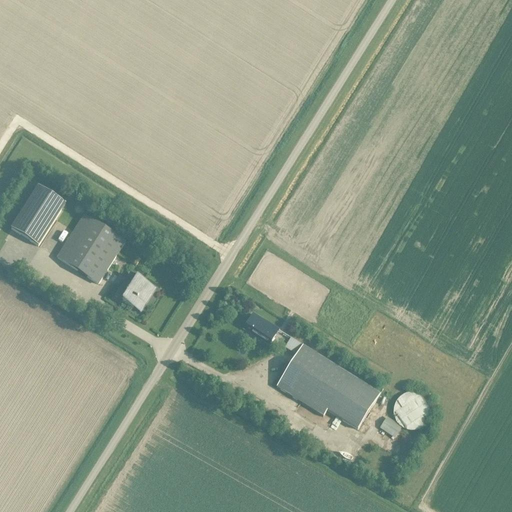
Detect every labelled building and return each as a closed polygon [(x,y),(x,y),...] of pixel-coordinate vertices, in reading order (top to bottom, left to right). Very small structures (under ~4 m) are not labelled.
[(37,247),(65,203),(38,186),(10,230),(37,247)] [(97,285),(124,243),(84,215),(56,259),(97,285)] [(122,301),(121,301),(132,308),(133,307),(132,307),(135,303),(142,308),(140,312),(139,311),(139,312),(140,313),(155,290),(129,274),(126,278),(127,278),(123,284),(123,283),(118,290),(119,291),(126,295),(122,301)] [(269,344),(278,330),(252,315),(244,329),(269,344)] [(357,430),(379,394),(302,346),(276,388),(323,416),(326,411),(357,430)] [(393,411),(393,413),(393,414),(393,416),(394,417),(395,420),(395,421),(396,422),(397,424),(398,425),(400,426),(401,428),(403,428),(405,430),(407,430),(408,430),(409,431),(411,431),(412,431),(414,431),(415,430),(418,430),(421,428),(422,428),(423,427),(425,426),(426,424),(427,423),(428,421),(429,420),(430,418),(430,416),(430,415),(431,413),(431,411),(430,409),(430,407),(430,406),(429,404),(428,402),(427,401),(426,399),(425,398),(423,397),(422,396),(420,395),(418,394),(417,394),(415,393),(413,393),(411,393),(409,393),(408,394),(406,394),(404,395),(403,395),(401,396),(400,398),(398,399),(397,400),(396,402),(395,404),(394,406),(393,408),(393,410),(393,411)] [(389,432),(394,421),(377,414),(372,425),(389,432)]
